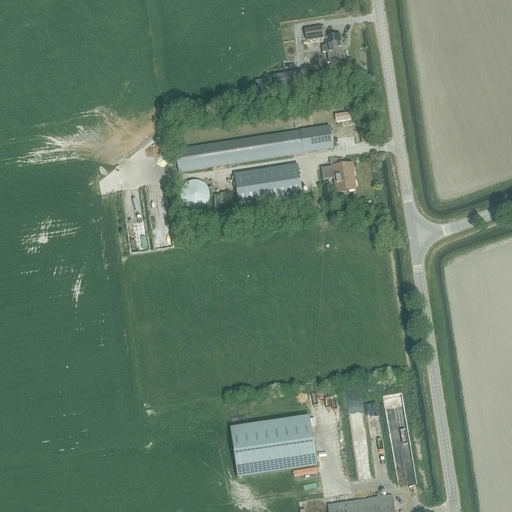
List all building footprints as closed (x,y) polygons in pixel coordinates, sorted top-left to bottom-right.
[(309,41),(323,39),(321,31),(307,33),(309,41)] [(340,36),(326,38),(327,46),(323,47),(324,54),(328,54),(329,61),(338,60),(338,61),(340,61),(340,60),(344,59),(340,36)] [(276,98),(307,93),(303,71),(273,76),(276,98)] [(357,111),(337,114),(338,121),(358,117),(357,111)] [(179,172),(332,149),(330,128),(176,151),(179,172)] [(356,191),(352,165),(321,170),(323,181),(334,179),(336,194),(356,191)] [(295,203),(294,199),(302,198),(297,166),(234,175),(239,207),(240,216),(265,212),(264,203),(280,201),(281,206),(290,205),(290,204),(295,203)] [(204,186),(203,185),(202,184),(201,184),(199,183),(198,182),(197,182),(195,182),(194,182),(192,182),(191,182),(189,183),(188,183),(186,184),(185,185),(184,186),(183,187),(182,188),(181,189),(180,190),(180,192),(179,193),(179,195),(179,196),(179,198),(179,199),(179,201),(180,202),(180,204),(181,205),(182,206),(183,207),(184,208),(185,209),(186,210),(188,211),(189,211),(191,212),(192,212),(194,212),(195,212),(197,212),(198,212),(199,211),(201,210),(202,210),(203,209),(205,208),(206,207),(206,206),(207,204),(208,203),(208,201),(209,200),(209,198),(209,197),(209,195),(209,194),(208,193),(208,191),(207,190),(206,188),(205,187),(204,186)] [(230,429),(238,479),(317,467),(310,418),(230,429)] [(328,511),(394,511),(392,496),(328,507),(328,511)]
